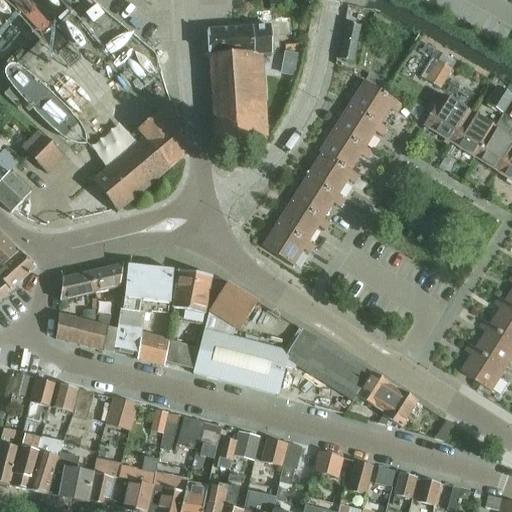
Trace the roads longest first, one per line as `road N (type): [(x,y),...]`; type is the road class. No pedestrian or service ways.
road 1 (residential): [(511,482),(18,349),(44,258)]
road 2 (tertiary): [(511,439),(248,275),(227,256),(208,217)]
road 3 (tertiary): [(208,217),(184,0)]
road 4 (residential): [(44,258),(208,217)]
